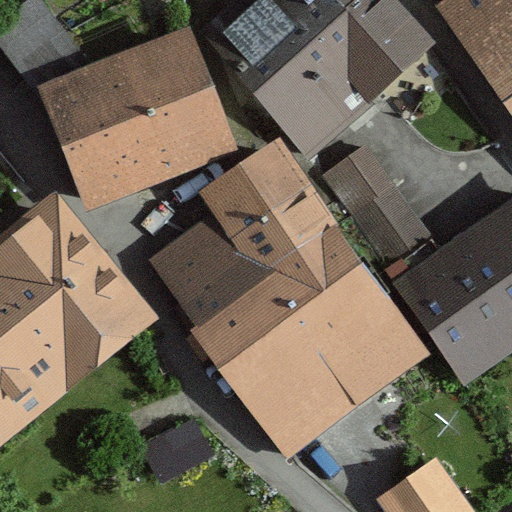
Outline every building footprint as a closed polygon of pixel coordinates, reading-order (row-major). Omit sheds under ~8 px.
[(33,0),(0,25),(0,42),(47,102),(98,81),(36,0),(33,0)] [(236,18),(210,41),(254,95),(354,0),(276,0),(282,5),(250,34),(236,18)] [(357,88),(360,91),(422,35),(390,0),(354,0),(254,95),(307,154),(348,116),(337,104),(357,88)] [(499,0),(454,0),(440,10),(503,102),(511,95),(511,0),(508,0),(502,4),(499,0)] [(98,81),(47,102),(82,198),(230,140),(193,44),(98,81)] [(511,95),(503,102),(511,114),(511,95)] [(350,215),(392,186),(364,147),(322,177),(350,215)] [(230,221),(161,269),(176,293),(244,243),(239,235),(303,193),(276,153),(213,195),(230,221)] [(392,186),(350,215),(388,268),(430,238),(392,186)] [(244,243),(176,293),(198,331),(223,364),(294,315),(269,280),(266,275),(328,230),(303,193),(239,235),(244,243)] [(91,268),(45,211),(0,247),(0,412),(135,306),(99,262),(91,268)] [(452,369),(511,328),(511,225),(405,300),(452,369)] [(362,259),(353,266),(328,230),(266,275),(269,280),(294,315),(223,364),(274,434),(354,376),(358,382),(405,349),(373,302),(385,293),(362,259)] [(189,427),(149,448),(164,475),(204,454),(189,427)] [(451,511),(435,486),(403,508),(405,511),(451,511)]
